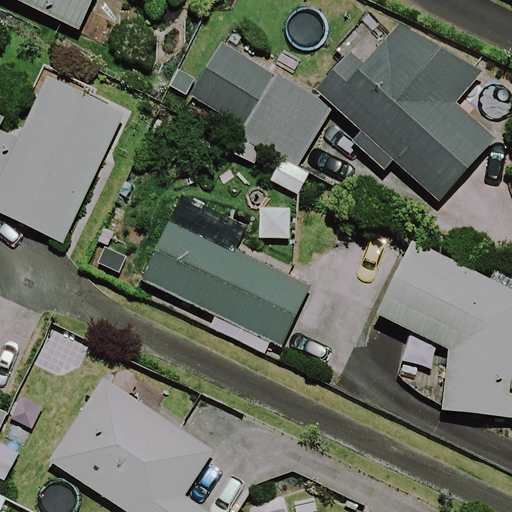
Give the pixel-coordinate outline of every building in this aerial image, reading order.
[(2,0),(78,36),(95,0),(2,0)] [(139,79),(157,41),(125,26),(107,64),(139,79)] [(399,172),(435,206),(491,147),(454,113),(470,96),(398,27),(382,44),(375,38),(319,96),(362,137),(349,151),(386,186),(399,172)] [(223,56),(192,111),(296,170),(327,114),(223,56)] [(5,127),(0,138),(0,222),(59,251),(124,119),(48,82),(22,136),(5,127)] [(308,181),(276,163),(262,188),(294,206),(308,181)] [(309,293),(170,229),(142,289),(281,353),(309,293)] [(511,302),(406,242),(368,310),(443,353),(439,420),(511,423),(511,302)] [(102,382),(45,463),(114,511),(196,511),(185,504),(215,462),(102,382)] [(0,483),(2,485),(20,453),(0,441),(0,428),(8,415),(0,410),(0,483)] [(0,511),(3,511),(10,499),(0,494),(0,511)]
